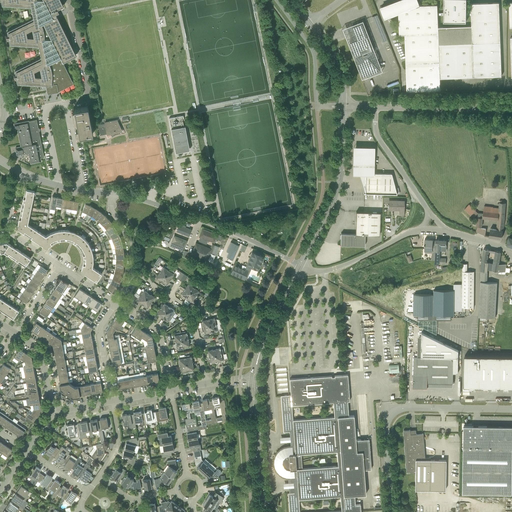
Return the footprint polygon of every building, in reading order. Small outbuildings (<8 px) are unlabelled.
[(0,0),(2,5),(31,7),(33,18),(7,31),(8,37),(6,37),(7,40),(9,39),(10,45),(39,47),(41,57),(15,70),(16,76),(14,76),(15,79),(16,78),(17,84),(47,86),(48,92),(53,91),(52,87),(55,86),(57,90),(73,82),(63,62),(76,55),(56,13),(59,12),(58,9),(64,6),(60,0),(0,0)] [(399,12),(399,35),(405,34),(407,91),(440,90),(440,78),(502,76),(499,3),(471,4),(471,13),(467,13),(466,0),(444,0),(444,12),(438,13),(437,5),(420,6),(417,0),(400,0),(392,3),(381,7),(385,18),(396,14),(396,13),(399,12)] [(377,27),(382,25),(378,15),(373,16),(377,27)] [(357,39),(349,42),(363,77),(380,70),(376,61),(373,52),(361,23),(352,26),(354,32),(353,32),(353,34),(355,33),(357,39)] [(189,73),(174,75),(177,96),(192,93),(189,73)] [(93,133),(91,125),(88,106),(74,109),(72,110),(75,123),(77,123),(78,128),(76,129),(77,136),(79,135),(80,136),(93,133)] [(182,115),(169,118),(176,153),(178,152),(179,156),(182,156),(181,151),(188,150),(182,115)] [(100,135),(105,134),(107,134),(107,132),(109,132),(109,134),(121,128),(117,119),(109,121),(109,122),(98,125),(100,135)] [(44,157),(41,144),(36,120),(29,121),(28,121),(14,124),(15,129),(17,129),(21,146),(15,148),(17,156),(29,153),(31,163),(41,161),(40,158),(44,157)] [(364,193),(365,193),(397,194),(392,174),(389,174),(388,173),(387,173),(387,174),(378,174),(378,173),(376,173),(373,173),(373,161),(373,150),(371,148),(367,148),(367,147),(361,146),(361,147),(356,147),(354,149),(354,173),(359,173),(364,193)] [(32,204),(32,202),(36,202),(37,201),(33,200),(34,195),(34,191),(25,189),(24,193),(23,198),(22,202),(21,207),(20,211),(19,216),(18,222),(17,226),(17,228),(18,229),(24,233),(30,237),(43,246),(43,245),(44,244),(49,247),(52,244),(55,242),(56,241),(58,240),(60,240),(64,240),(68,240),(70,230),(64,230),(59,230),(58,230),(57,231),(56,226),(54,226),(55,231),(52,232),(50,233),(46,236),(36,229),(29,225),(28,224),(29,218),(30,213),(31,209),(32,204)] [(399,215),(404,215),(404,200),(389,200),(389,210),(399,210),(399,215)] [(484,205),(482,218),(477,217),(476,226),(482,226),(483,218),(498,220),(497,229),(491,228),(489,236),(501,239),(505,216),(506,203),(499,202),(499,207),(493,207),(484,205)] [(82,211),(87,213),(91,206),(85,203),(82,211)] [(473,217),(478,213),(469,204),(465,209),(473,217)] [(87,213),(92,216),(96,208),(91,206),(87,213)] [(92,216),(96,219),(101,212),(96,208),(92,216)] [(96,219),(100,222),(105,216),(101,212),(96,219)] [(365,234),(379,235),(380,212),(356,212),(355,234),(341,233),(341,245),(365,246),(365,234)] [(100,222),(103,226),(110,220),(105,216),(100,222)] [(103,226),(106,230),(113,225),(110,220),(103,226)] [(109,234),(116,230),(113,225),(106,230),(104,231),(107,235),(109,234)] [(476,232),(485,235),(486,229),(478,227),(476,232)] [(175,234),(187,238),(189,234),(176,229),(174,233),(175,234)] [(74,231),(70,230),(68,240),(71,241),(73,242),(78,233),(74,232),(74,231)] [(112,239),(119,235),(116,230),(109,234),(112,239)] [(212,243),(216,235),(201,230),(198,237),(212,243)] [(92,251),(90,247),(90,246),(87,242),(85,239),(83,237),(81,235),(78,233),(73,242),(75,243),(77,244),(78,246),(79,247),(80,248),(82,251),(82,252),(83,255),(84,257),(84,260),(84,261),(83,265),(81,269),(86,272),(85,273),(84,273),(96,281),(102,273),(92,267),(93,263),(93,260),(93,256),(98,255),(98,253),(93,255),(93,254),(92,251)] [(113,243),(121,241),(119,235),(112,239),(113,243)] [(173,235),(170,243),(184,248),(187,240),(173,235)] [(432,259),(435,259),(436,239),(425,239),(424,248),(427,248),(427,247),(429,247),(429,250),(432,250),(432,259)] [(436,239),(435,259),(435,263),(439,263),(439,264),(446,264),(446,258),(440,257),(441,250),(446,251),(447,245),(446,245),(446,240),(436,239)] [(0,243),(2,252),(4,252),(9,244),(6,241),(0,242),(0,243)] [(223,257),(233,261),(240,245),(230,241),(226,251),(223,257)] [(205,258),(210,248),(196,243),(192,253),(205,258)] [(4,252),(8,254),(13,246),(9,244),(4,252)] [(8,254),(12,257),(17,249),(13,246),(8,254)] [(498,281),(487,280),(488,269),(492,270),(493,263),(487,261),(489,249),(484,248),(481,265),(479,316),(496,317),(498,281)] [(12,257),(16,260),(21,252),(17,249),(12,257)] [(492,270),(505,271),(506,264),(498,264),(501,252),(496,251),(493,263),(492,270)] [(18,261),(21,263),(27,255),(21,252),(16,260),(13,266),(14,266),(18,261)] [(263,256),(252,252),(247,265),(258,269),(263,256)] [(27,255),(21,263),(25,266),(27,263),(31,258),(27,255)] [(462,307),(474,307),(474,271),(467,271),(467,264),(462,264),(462,284),(454,284),(454,290),(434,290),(434,315),(454,315),(454,311),(462,311),(462,307)] [(231,273),(242,278),(245,270),(234,265),(231,273)] [(37,270),(44,275),(47,270),(40,266),(37,270)] [(160,272),(165,276),(170,269),(166,266),(164,268),(163,267),(160,272)] [(165,276),(170,279),(174,274),(173,273),(174,271),(170,269),(165,276)] [(41,280),(44,275),(37,270),(34,275),(41,280)] [(156,277),(161,281),(165,276),(160,272),(156,277)] [(112,279),(120,282),(122,276),(114,274),(112,279)] [(38,284),(41,280),(34,275),(31,279),(38,284)] [(163,284),(164,283),(167,284),(170,279),(165,276),(161,281),(160,282),(163,284)] [(35,289),(38,284),(31,279),(28,284),(35,289)] [(58,284),(65,289),(68,284),(61,279),(58,284)] [(110,284),(117,288),(120,282),(112,279),(110,284)] [(185,289),(190,292),(195,285),(191,283),(190,284),(188,283),(185,289)] [(32,293),(35,289),(28,284),(25,288),(32,293)] [(62,293),(65,289),(58,284),(55,288),(62,293)] [(117,288),(110,284),(107,288),(114,293),(117,288)] [(190,292),(196,296),(199,291),(198,290),(199,288),(195,285),(190,292)] [(29,297),(32,293),(25,288),(22,293),(29,297)] [(59,298),(62,293),(55,288),(52,293),(59,298)] [(74,296),(79,299),(84,291),(79,288),(74,296)] [(181,294),(187,298),(190,292),(185,289),(181,294)] [(140,295),(146,299),(149,293),(144,290),(143,291),(141,290),(139,294),(140,295)] [(79,299),(83,302),(89,294),(84,291),(79,299)] [(189,302),(191,300),(192,301),(196,296),(190,292),(187,298),(185,300),(189,302)] [(26,302),(29,297),(22,293),(19,297),(26,302)] [(56,302),(59,298),(52,293),(49,297),(56,302)] [(146,299),(151,302),(155,297),(149,293),(146,299)] [(83,302),(88,305),(93,297),(89,294),(83,302)] [(137,301),(142,304),(146,299),(140,295),(137,301)] [(53,307),(56,302),(49,297),(46,302),(53,307)] [(88,305),(93,308),(98,300),(93,297),(88,305)] [(146,299),(142,304),(147,308),(151,302),(146,299)] [(98,300),(93,308),(97,311),(102,303),(98,300)] [(50,311),(53,307),(46,302),(42,306),(50,311)] [(2,311),(6,314),(11,306),(7,303),(2,311)] [(159,307),(166,312),(169,307),(164,303),(163,304),(161,303),(159,307)] [(6,314),(10,316),(15,308),(11,306),(6,314)] [(47,316),(50,311),(42,306),(39,311),(47,316)] [(157,314),(162,317),(166,312),(159,307),(156,311),(158,313),(157,314)] [(175,313),(174,312),(175,310),(169,307),(166,312),(171,315),(172,314),(174,316),(175,313)] [(15,308),(10,316),(13,319),(19,311),(15,308)] [(167,321),(169,319),(170,320),(173,317),(171,315),(166,312),(162,317),(167,321)] [(121,325),(124,321),(117,316),(114,320),(121,325)] [(31,330),(36,333),(41,326),(42,326),(43,324),(41,323),(42,322),(37,318),(35,321),(36,322),(31,330)] [(118,330),(121,325),(114,320),(111,325),(116,328),(118,330)] [(81,332),(90,331),(92,328),(85,322),(81,328),(76,329),(76,331),(79,331),(79,334),(82,334),(81,332)] [(106,331),(113,333),(116,328),(111,325),(106,331)] [(36,333),(40,336),(46,329),(42,326),(41,326),(36,333)] [(131,334),(136,337),(141,329),(136,326),(131,334)] [(40,336),(45,340),(50,332),(51,333),(53,331),(51,329),(49,331),(46,329),(40,336)] [(140,340),(142,337),(145,332),(141,329),(136,337),(140,340)] [(53,331),(51,333),(50,332),(45,340),(50,343),(55,335),(56,333),(53,331)] [(147,340),(152,337),(145,332),(142,337),(147,340)] [(64,344),(64,342),(62,342),(61,340),(55,335),(50,343),(53,345),(62,343),(62,345),(64,344)] [(184,348),(184,347),(182,340),(175,342),(177,348),(178,348),(179,349),(184,348)] [(19,360),(21,358),(25,352),(20,349),(14,357),(19,360)] [(25,361),(31,357),(25,352),(21,358),(25,361)] [(428,387),(428,386),(428,383),(453,383),(453,357),(414,356),(414,374),(413,374),(413,387),(428,387)] [(464,387),(511,387),(511,356),(465,356),(464,387)] [(0,369),(7,373),(10,368),(3,364),(0,369)] [(390,373),(399,372),(399,364),(389,365),(390,373)] [(291,395),(281,395),(283,432),(289,432),(290,437),(285,437),(285,442),(290,442),(291,447),(288,447),(284,448),(281,449),(277,452),(275,455),(274,459),(274,463),(275,467),(276,471),(279,474),(283,476),(286,477),(290,478),(293,477),(293,482),(288,483),(289,488),(294,487),(294,492),(288,493),(289,511),(360,511),(360,504),(355,504),(355,495),(366,494),(364,470),(371,469),(369,439),(356,440),(354,415),(349,416),(347,401),(350,401),(348,375),(290,379),(291,395)] [(80,396),(80,395),(78,386),(75,387),(69,383),(69,382),(60,384),(59,384),(60,389),(62,390),(61,392),(61,393),(61,394),(62,395),(62,396),(62,397),(65,398),(66,398),(67,398),(68,398),(69,397),(70,398),(71,396),(73,397),(80,396)] [(215,418),(216,422),(226,421),(225,414),(226,414),(225,407),(225,406),(224,400),(219,400),(219,397),(212,398),(212,401),(214,409),(220,407),(222,416),(215,418)] [(215,418),(214,409),(212,401),(209,401),(209,398),(202,400),(203,403),(204,410),(211,409),(212,412),(210,413),(211,419),(206,420),(207,424),(216,422),(215,418)] [(207,424),(206,420),(204,410),(203,403),(199,403),(198,400),(192,402),(193,405),(194,412),(199,411),(202,425),(207,424)] [(34,409),(41,411),(40,402),(33,404),(34,409)] [(190,413),(194,412),(193,405),(190,405),(189,402),(181,404),(182,409),(186,409),(187,418),(190,417),(190,413)] [(155,411),(157,421),(168,419),(166,407),(158,408),(159,411),(155,411)] [(31,413),(37,418),(41,411),(34,409),(31,413)] [(146,423),(157,421),(155,411),(152,412),(151,409),(144,410),(144,413),(146,423)] [(147,424),(146,423),(144,413),(141,414),(141,411),(133,412),(133,414),(135,422),(140,421),(140,425),(147,424)] [(37,418),(31,413),(29,412),(25,417),(33,422),(37,418)] [(136,427),(135,422),(133,414),(130,415),(130,414),(127,414),(122,415),(123,420),(123,421),(121,421),(122,426),(129,424),(129,428),(136,427)] [(2,424),(7,427),(12,420),(8,416),(2,424)] [(97,422),(99,431),(102,430),(102,429),(108,428),(107,417),(100,419),(100,422),(97,422)] [(197,426),(196,423),(195,418),(191,418),(190,417),(187,418),(185,419),(186,423),(187,428),(189,428),(197,426)] [(99,433),(99,431),(97,422),(97,419),(90,421),(91,423),(87,424),(89,431),(90,437),(93,436),(93,434),(99,433)] [(7,427),(11,430),(17,423),(12,420),(7,427)] [(89,431),(87,424),(87,421),(80,422),(81,429),(78,429),(80,436),(80,438),(86,437),(85,432),(89,431)] [(11,430),(16,433),(21,426),(17,423),(11,430)] [(80,436),(78,429),(77,424),(74,425),(74,424),(67,425),(68,430),(65,430),(66,434),(69,434),(69,435),(70,435),(71,437),(75,437),(74,434),(75,434),(76,437),(80,436)] [(200,438),(199,433),(199,430),(202,429),(207,428),(207,424),(202,425),(197,426),(189,428),(190,432),(187,433),(188,440),(198,438),(200,438)] [(511,493),(511,426),(464,425),(463,492),(511,493)] [(21,426),(16,433),(21,437),(26,429),(21,426)] [(425,457),(423,433),(416,434),(416,430),(410,430),(403,430),(406,471),(413,471),(413,473),(415,473),(415,490),(446,490),(446,459),(425,459),(425,457)] [(163,445),(172,443),(171,435),(168,436),(167,432),(157,433),(158,437),(161,437),(163,445)] [(124,449),(133,452),(135,445),(138,446),(139,442),(138,437),(129,439),(128,443),(126,442),(124,449)] [(193,451),(200,450),(201,450),(200,444),(199,445),(198,438),(188,440),(189,447),(192,446),(193,451)] [(105,454),(105,453),(105,452),(105,451),(104,450),(107,449),(106,443),(96,445),(97,448),(91,457),(93,459),(99,462),(104,455),(104,454),(105,454)] [(172,443),(163,445),(164,453),(161,453),(162,457),(172,455),(171,451),(174,451),(172,443)] [(51,454),(55,456),(59,449),(56,447),(56,448),(51,444),(49,447),(48,448),(45,450),(46,450),(47,450),(45,453),(50,456),(51,454)] [(63,462),(68,454),(70,452),(64,448),(65,445),(63,444),(61,446),(59,449),(55,456),(54,457),(56,459),(55,460),(59,463),(59,462),(62,463),(63,462)] [(7,446),(3,453),(7,456),(12,449),(7,446)] [(133,452),(124,449),(122,456),(128,458),(127,462),(134,465),(136,457),(132,455),(133,452)] [(202,474),(209,466),(203,461),(201,460),(202,460),(200,450),(193,451),(196,464),(198,466),(196,468),(202,474)] [(71,467),(75,462),(69,458),(71,455),(68,454),(63,462),(65,463),(64,466),(70,470),(71,467)] [(79,474),(83,467),(78,464),(82,460),(78,457),(75,462),(71,467),(74,469),(72,472),(78,476),(79,474)] [(83,467),(79,474),(81,476),(80,477),(86,481),(92,473),(87,470),(90,466),(89,465),(93,459),(91,457),(86,463),(83,467)] [(164,472),(173,477),(177,471),(174,469),(176,467),(174,459),(168,460),(169,465),(164,472)] [(155,484),(154,479),(153,477),(153,473),(151,464),(147,464),(149,475),(150,478),(143,480),(144,489),(152,487),(151,484),(155,484)] [(38,481),(42,474),(39,472),(41,469),(36,466),(34,469),(33,468),(32,471),(32,472),(30,474),(35,478),(34,479),(38,481)] [(209,466),(202,474),(207,478),(207,477),(215,476),(218,476),(222,472),(218,469),(215,472),(214,471),(214,470),(209,466)] [(116,468),(111,476),(116,480),(118,477),(120,479),(124,473),(122,471),(121,472),(116,468)] [(154,479),(155,484),(155,485),(165,483),(166,482),(168,484),(173,477),(164,472),(160,478),(154,479)] [(46,486),(51,480),(52,477),(47,474),(45,476),(42,474),(38,481),(40,483),(41,482),(46,486)] [(123,481),(121,483),(128,487),(133,488),(141,486),(139,479),(136,479),(136,482),(135,482),(133,481),(133,479),(127,475),(125,477),(124,476),(122,480),(123,481)] [(55,491),(59,486),(61,483),(55,479),(53,482),(51,480),(46,486),(45,487),(50,491),(51,489),(55,491)] [(18,495),(24,499),(25,501),(29,496),(27,495),(29,491),(21,485),(17,491),(20,493),(18,495)] [(63,497),(67,491),(69,489),(63,485),(61,487),(59,486),(55,491),(52,495),(55,497),(58,493),(63,497)] [(67,491),(63,497),(62,498),(65,500),(66,499),(71,503),(77,494),(71,490),(70,493),(67,491)] [(206,499),(214,505),(216,501),(220,503),(224,496),(222,492),(217,493),(215,492),(212,496),(209,494),(206,499)] [(12,504),(18,508),(22,511),(24,508),(20,505),(24,499),(18,495),(16,494),(12,499),(14,501),(12,504)] [(214,505),(206,499),(202,505),(206,507),(203,511),(205,511),(214,511),(215,510),(212,508),(214,505)] [(165,508),(170,511),(172,511),(178,505),(171,501),(170,502),(168,500),(167,502),(166,501),(161,502),(162,505),(159,506),(159,509),(165,508)] [(7,511),(15,511),(18,508),(12,504),(10,502),(6,508),(8,509),(7,511)] [(159,511),(159,509),(159,506),(155,506),(155,503),(147,504),(148,511),(159,511)]
